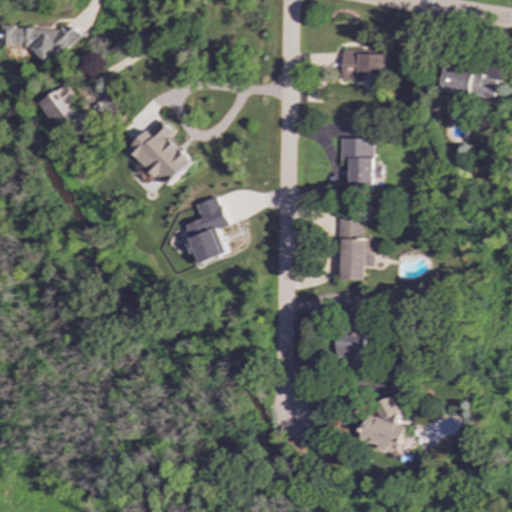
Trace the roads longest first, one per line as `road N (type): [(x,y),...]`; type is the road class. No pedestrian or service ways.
road 1 (residential): [(293,409),(284,350),(290,0)]
road 2 (residential): [(511,20),(390,0)]
